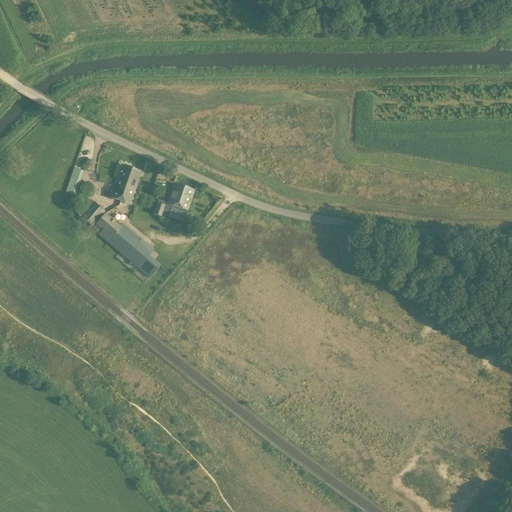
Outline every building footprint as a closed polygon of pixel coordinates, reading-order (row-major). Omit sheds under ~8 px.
[(135,189),(141,172),(122,166),(117,180),(116,180),(110,198),(131,205),(136,190),(135,189)] [(66,192),(75,195),(75,193),(83,172),(74,169),(66,192)] [(158,203),(155,212),(154,215),(160,217),(160,215),(172,219),(176,207),(187,211),(194,191),(173,184),(165,206),(163,206),(164,205),(158,203)] [(104,212),(90,200),(78,215),(92,226),(104,212)] [(105,214),(96,225),(101,229),(98,233),(101,236),(104,232),(111,238),(107,243),(150,278),(160,266),(148,255),(153,250),(123,225),(120,227),(105,214)]
